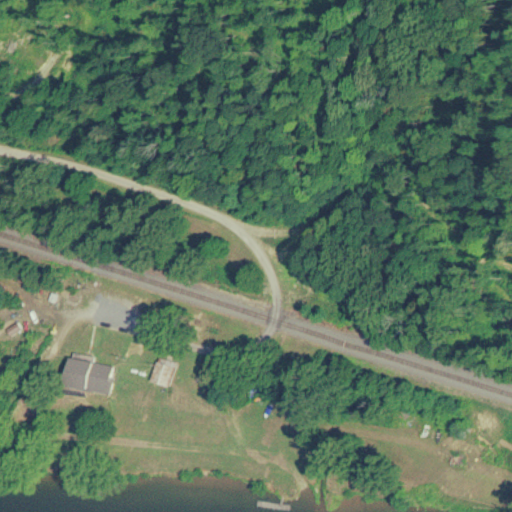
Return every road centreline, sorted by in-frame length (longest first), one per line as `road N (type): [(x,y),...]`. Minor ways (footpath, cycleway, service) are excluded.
road 1 (residential): [(0,148),(176,196),(236,222),(265,252),(277,302),(273,332),(250,348),(215,349),(145,326)]
road 2 (track): [(0,91),(34,81),(82,33),(80,0)]
